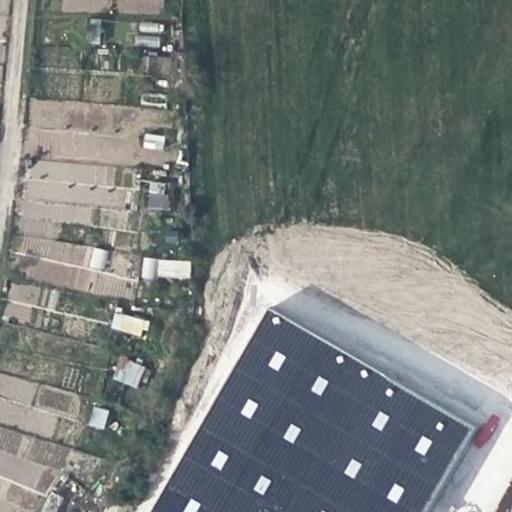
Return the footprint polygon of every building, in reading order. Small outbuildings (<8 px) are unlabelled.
[(168,13),(167,0),(64,0),(65,11),(111,11),(111,13),(168,13)] [(137,34),(136,45),(159,47),(160,35),(137,34)] [(143,149),(164,149),(164,134),(143,134),(143,149)] [(146,209),(170,209),(171,182),(147,182),(146,209)] [(88,267),(103,270),(108,250),(93,247),(88,267)] [(191,278),(191,259),(142,258),(142,277),(191,278)] [(110,328),(143,337),(148,321),(115,312),(110,328)] [(424,511),(472,429),(271,315),(158,511),(424,511)] [(123,358),(115,379),(137,388),(146,367),(123,358)] [(93,406),(88,425),(104,429),(108,410),(93,406)] [(61,467),(67,448),(0,426),(0,474),(42,487),(49,464),(61,467)]
